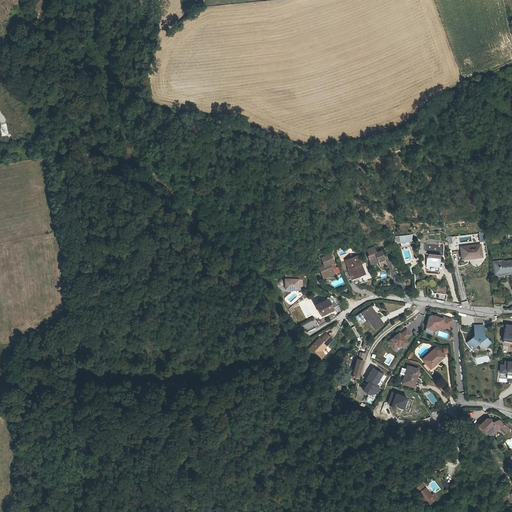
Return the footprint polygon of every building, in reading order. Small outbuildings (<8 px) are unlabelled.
[(413,237),(399,238),(400,239),(400,243),(400,244),(401,250),(411,248),(413,237)] [(469,260),(479,258),(477,246),(458,249),(460,263),(469,262),(469,260)] [(443,249),(426,247),(425,257),(427,257),(426,269),(438,270),(439,258),(442,259),(443,249)] [(380,269),(386,267),(381,255),(376,257),(374,251),(367,254),(369,260),(368,260),(370,266),(377,263),(379,266),(380,269)] [(316,268),(319,276),(323,275),(324,278),(332,275),(330,270),(333,269),(328,256),(319,259),(322,266),(316,268)] [(350,280),(357,277),(355,273),(362,271),(356,256),(344,261),(347,269),(346,269),(350,280)] [(511,261),(493,265),(495,276),(504,274),(503,273),(511,270),(511,261)] [(295,281),(282,281),(282,291),(295,291),(295,288),(295,282),(295,281)] [(506,298),(500,299),(493,299),(494,306),(506,306),(506,298)] [(327,303),(315,309),(320,320),(333,313),(327,303)] [(382,325),(374,315),(373,316),(368,310),(368,309),(360,315),(365,323),(367,322),(374,331),(382,325)] [(453,319),(429,313),(425,332),(434,334),(437,325),(450,328),(453,319)] [(313,317),(301,325),(306,332),(318,324),(313,317)] [(511,325),(506,324),(502,341),(511,343),(511,325)] [(475,336),(468,342),(473,348),(479,343),(483,348),(489,342),(484,336),(484,326),(475,326),(475,336)] [(406,338),(412,335),(407,328),(401,332),(400,331),(387,340),(395,351),(409,342),(406,338)] [(324,346),(326,347),(331,342),(325,336),(320,341),(318,340),(306,353),(317,363),(323,357),(320,354),(318,352),(324,346)] [(422,361),(427,367),(434,362),(436,365),(444,358),(436,349),(422,361)] [(498,382),(507,382),(507,379),(511,378),(511,361),(504,361),(504,364),(499,364),(498,382)] [(356,362),(351,380),(358,381),(362,363),(359,362),(356,362)] [(434,362),(427,367),(429,370),(436,365),(434,362)] [(373,366),(366,380),(368,381),(363,390),(374,395),(379,386),(377,385),(384,372),(373,366)] [(413,389),(416,381),(414,380),(417,371),(408,368),(402,385),(413,389)] [(391,405),(404,409),(409,396),(395,391),(391,405)] [(497,431),(499,433),(504,428),(498,422),(496,423),(492,423),(489,423),(489,421),(485,421),(484,422),(485,423),(483,425),(482,424),(480,422),(472,430),(477,435),(482,431),(487,436),(491,437),(497,431)] [(428,495),(422,487),(417,491),(419,494),(417,496),(419,498),(421,496),(423,499),(428,495)]
